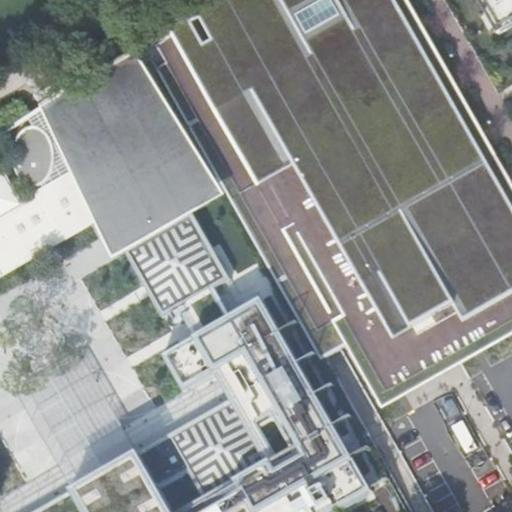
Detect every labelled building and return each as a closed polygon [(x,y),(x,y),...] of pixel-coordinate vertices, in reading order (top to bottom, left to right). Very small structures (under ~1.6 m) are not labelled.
[(511,182),(407,0),(202,0),(138,37),(321,358),(347,343),(383,406),(438,375),(423,347),(511,296),(511,182)] [(511,0),(483,0),(484,0),(483,0),(496,0),(493,2),(501,15),(511,34),(511,0)] [(509,43),(511,41),(511,34),(501,15),(495,18),(509,43)] [(202,186),(124,55),(0,128),(0,272),(98,214),(111,237),(119,232),(126,245),(182,211),(200,200),(194,191),(202,186)] [(224,318),(206,285),(220,277),(182,211),(126,245),(118,248),(156,314),(172,305),(191,337),(158,355),(178,390),(212,371),(224,364),(242,394),(230,401),(27,511),(322,511),(365,488),(256,300),(224,318)] [(511,296),(423,347),(438,375),(511,332),(511,296)]
